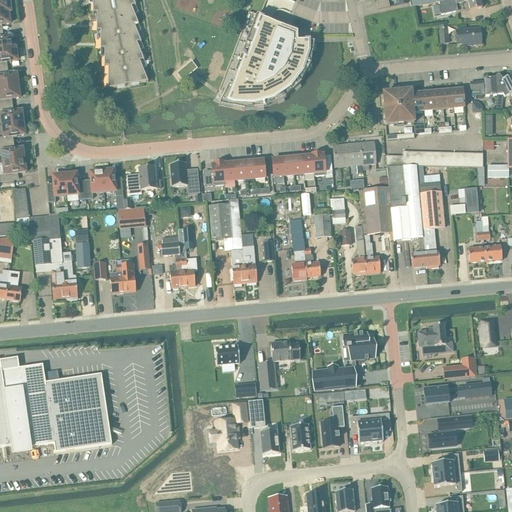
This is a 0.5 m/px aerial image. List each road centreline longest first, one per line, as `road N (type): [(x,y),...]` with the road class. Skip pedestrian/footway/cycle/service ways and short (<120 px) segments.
road 1 (residential): [(366,72),(340,111),(311,133),(95,153),(49,124),(26,0)]
road 2 (residential): [(0,334),(389,300)]
road 3 (residential): [(405,465),(268,479),(256,487),(250,511)]
road 4 (residential): [(366,72),(511,53)]
road 5 (residential): [(389,300),(511,286)]
